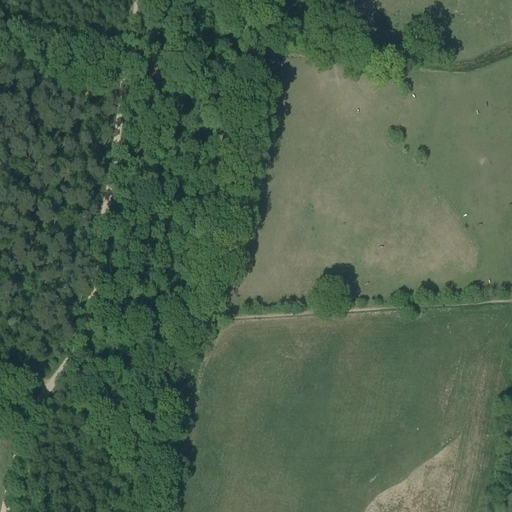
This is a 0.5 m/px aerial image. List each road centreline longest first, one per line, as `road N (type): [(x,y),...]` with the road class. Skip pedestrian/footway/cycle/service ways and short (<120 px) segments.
road 1 (track): [(133,0),(82,332)]
road 2 (track): [(47,387),(18,450),(5,511)]
